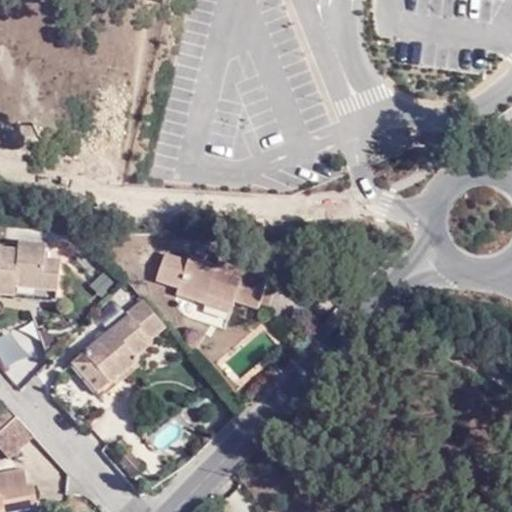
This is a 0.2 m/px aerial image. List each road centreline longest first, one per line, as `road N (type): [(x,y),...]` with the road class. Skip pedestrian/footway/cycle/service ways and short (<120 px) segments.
road 1 (tertiary): [(158,511),(374,301)]
road 2 (residential): [(374,301),(511,393)]
road 3 (tertiary): [(506,173),(473,169),(445,186),(432,216),(440,247)]
road 4 (unknown): [(394,114),(359,67),(342,0)]
